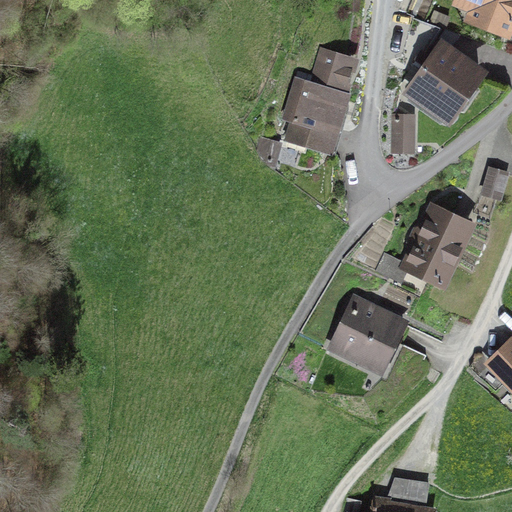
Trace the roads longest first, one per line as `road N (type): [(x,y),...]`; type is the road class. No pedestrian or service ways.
road 1 (track): [(210,511),(328,269),(386,198)]
road 2 (residential): [(390,0),(371,175),(386,198),(450,161),(511,110)]
road 3 (track): [(333,511),(444,394),(511,263)]
